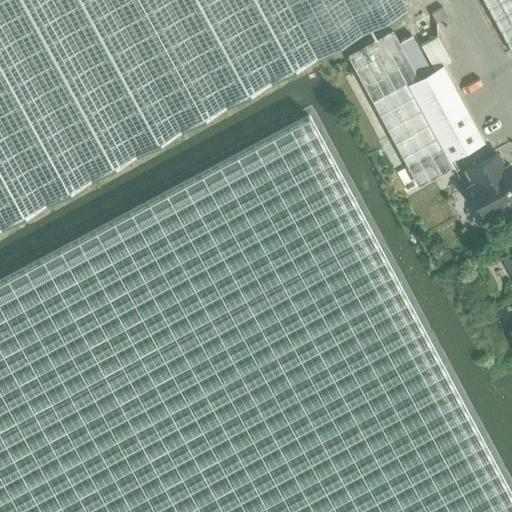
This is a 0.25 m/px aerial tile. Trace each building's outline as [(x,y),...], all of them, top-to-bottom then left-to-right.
[(406,6),(402,0),(0,0),(0,230),(108,173),(406,6)] [(511,0),(481,0),(511,54),(511,53),(511,0)] [(442,7),(431,14),(436,23),(447,16),(442,7)] [(351,55),(348,57),(407,167),(409,166),(418,184),(452,166),(448,160),(407,83),(417,78),(415,75),(398,43),(393,33),(383,38),(351,55)] [(417,78),(407,83),(448,160),(484,141),(457,92),(442,64),(449,60),(436,36),(421,45),(434,69),(419,77),(417,78)] [(300,114),(0,276),(0,511),(511,511),(511,498),(417,321),(307,116),(305,112),(300,114)] [(465,185),(483,218),(511,201),(511,169),(509,164),(504,167),(496,153),(466,169),(473,181),(465,185)]
